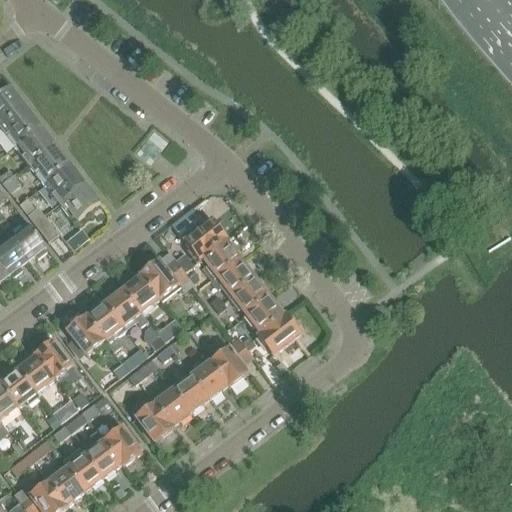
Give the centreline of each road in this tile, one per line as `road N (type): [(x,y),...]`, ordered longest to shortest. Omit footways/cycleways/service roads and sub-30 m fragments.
road 1 (residential): [(224,162),(351,326),(354,353),(147,511)]
road 2 (residential): [(0,334),(224,162)]
road 3 (residential): [(37,12),(224,162)]
